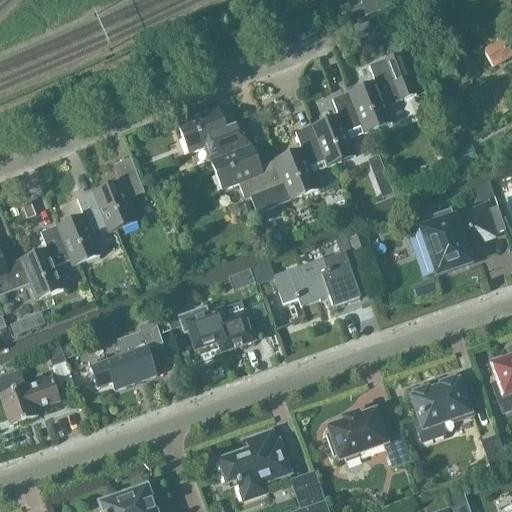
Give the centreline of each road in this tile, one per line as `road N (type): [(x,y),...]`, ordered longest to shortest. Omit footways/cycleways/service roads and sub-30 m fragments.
road 1 (residential): [(164,427),(511,305)]
road 2 (residential): [(0,169),(332,41)]
road 3 (residential): [(0,480),(164,427)]
